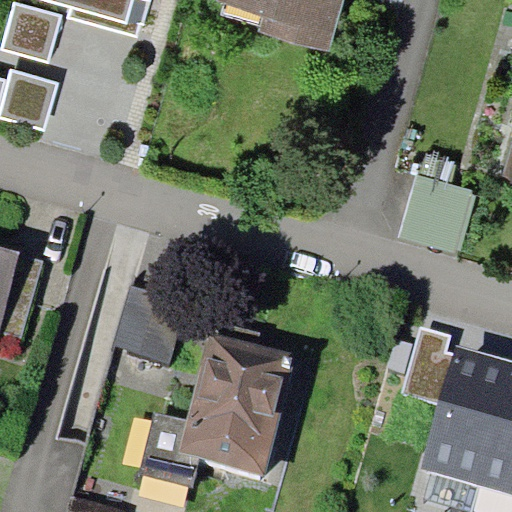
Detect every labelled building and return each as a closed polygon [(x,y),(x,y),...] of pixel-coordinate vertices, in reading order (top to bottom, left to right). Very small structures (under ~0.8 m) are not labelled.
[(164,0),(31,0),(23,26),(143,65),(164,0)] [(359,0),(230,0),(228,10),(349,41),(359,0)] [(482,188),(420,172),(404,236),(466,252),(482,188)] [(0,322),(16,256),(0,252),(0,322)] [(288,364),(194,338),(160,462),(255,488),(288,364)] [(511,511),(511,413),(499,410),(473,511),(511,511)] [(460,511),(463,503),(372,477),(361,511),(460,511)]
